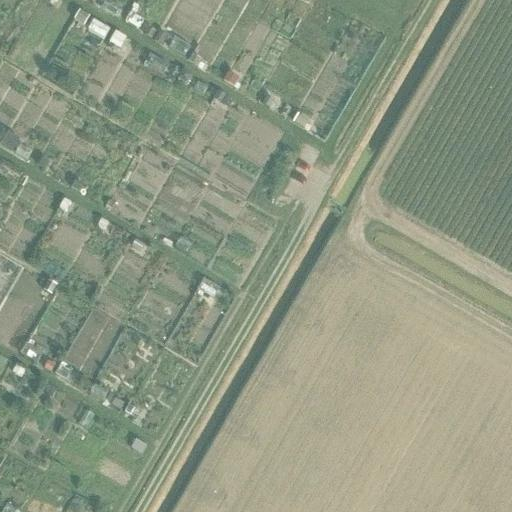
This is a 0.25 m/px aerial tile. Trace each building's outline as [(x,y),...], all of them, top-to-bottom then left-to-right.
[(211,0),(225,10),(232,0),(211,0)] [(91,18),(82,12),(76,22),(86,27),(91,18)] [(153,40),(157,33),(151,29),(147,36),(153,40)] [(141,48),(147,36),(135,30),(129,43),(141,48)] [(155,41),(162,46),(169,36),(161,31),(155,41)] [(123,50),(129,39),(118,33),(112,44),(123,50)] [(155,71),(168,77),(177,60),(164,53),(155,71)] [(193,55),(189,62),(198,68),(202,61),(193,55)] [(173,70),(169,77),(176,81),(179,74),(173,70)] [(179,81),(184,84),(189,82),(192,77),(183,72),(179,81)] [(255,74),(251,86),(269,92),(273,81),(255,74)] [(225,83),(235,88),(239,81),(229,76),(225,83)] [(229,99),(219,93),(215,100),(225,106),(229,99)] [(268,97),(263,106),(270,110),(275,101),(268,97)] [(298,116),(294,123),(305,129),(309,122),(298,116)] [(20,142),(10,136),(4,145),(14,151),(20,142)] [(307,199),(329,148),(313,141),(290,191),(307,199)] [(43,161),(40,167),(47,171),(50,165),(43,161)] [(77,182),(72,189),(80,194),(84,187),(77,182)] [(32,188),(40,193),(44,188),(35,183),(32,188)] [(67,201),(62,209),(67,212),(72,204),(67,201)] [(110,236),(122,243),(129,229),(117,223),(110,236)] [(134,248),(141,252),(144,247),(137,242),(134,248)] [(58,287),(50,282),(46,291),(53,296),(58,287)] [(0,357),(0,368),(4,371),(8,362),(0,357)] [(57,366),(51,362),(46,370),(53,373),(57,366)] [(29,381),(42,380),(40,365),(27,367),(29,381)] [(17,367),(13,374),(22,379),(26,372),(17,367)] [(51,387),(47,393),(54,397),(58,390),(51,387)] [(138,443),(133,451),(143,457),(148,448),(138,443)]
